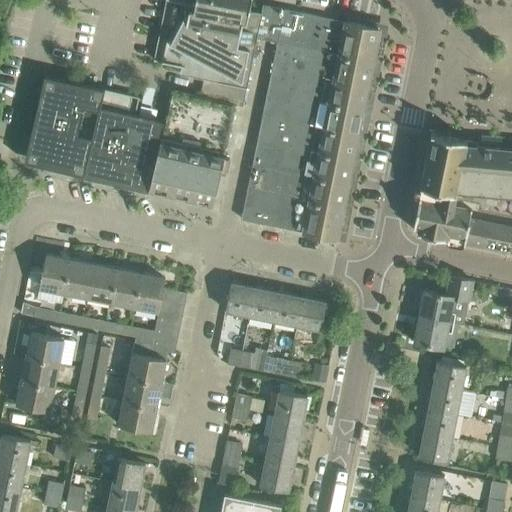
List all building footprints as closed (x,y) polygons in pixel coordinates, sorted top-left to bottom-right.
[(200,95),(225,101),(237,103),(243,105),(256,38),(254,37),(259,13),(248,10),(249,0),(194,0),(194,4),(172,0),(165,0),(153,59),(183,65),(181,73),(204,78),(200,95)] [(261,4),(259,13),(254,37),(256,38),(277,42),(241,219),(337,238),(379,28),(261,4)] [(84,175),(104,89),(44,75),(23,161),(84,175)] [(138,97),(104,89),(84,175),(146,189),(162,121),(134,115),(138,97)] [(230,156),(226,155),(237,103),(225,101),(200,95),(171,89),(150,182),(216,196),(222,167),(228,168),(230,156)] [(462,243),(463,243),(464,242),(511,252),(511,148),(465,144),(466,140),(456,138),(430,132),(419,186),(421,186),(419,196),(418,196),(412,226),(418,227),(417,232),(417,233),(447,239),(447,237),(463,240),(462,243)] [(38,286),(62,291),(69,258),(45,253),(38,286)] [(93,263),(69,258),(62,291),(86,296),(93,263)] [(117,267),(93,263),(86,296),(110,301),(117,267)] [(110,301),(134,306),(141,272),(117,267),(110,301)] [(165,277),(141,272),(134,306),(158,310),(160,299),(163,287),(165,277)] [(423,288),(418,314),(448,320),(448,322),(463,325),(463,323),(468,298),(467,287),(469,280),(471,280),(472,279),(449,274),(445,293),(423,288)] [(224,310),(248,315),(254,286),(230,281),(224,310)] [(254,286),(248,315),(272,319),(278,291),(254,286)] [(186,291),(163,287),(160,299),(183,303),(186,291)] [(272,319),(295,324),(301,296),(278,291),(272,319)] [(320,329),(325,301),(301,296),(295,324),(320,329)] [(183,303),(160,299),(158,310),(158,311),(181,316),(183,303)] [(34,308),(32,317),(56,322),(58,312),(34,308)] [(155,323),(179,328),(181,316),(158,311),(155,323)] [(82,317),(58,312),(56,322),(80,327),(82,317)] [(413,340),(443,346),(448,322),(448,320),(418,314),(413,340)] [(106,322),(82,317),(80,327),(104,331),(106,322)] [(104,331),(128,336),(130,326),(106,322),(104,331)] [(155,323),(154,331),(153,335),(176,340),(179,328),(155,323)] [(154,331),(130,326),(128,336),(152,341),(153,335),(154,331)] [(26,355),(58,361),(63,337),(30,331),(26,355)] [(86,343),(81,366),(90,368),(97,335),(89,334),(87,343),(86,343)] [(153,335),(152,341),(151,347),(174,352),(176,340),(153,335)] [(111,348),(101,346),(97,369),(106,371),(111,348)] [(253,353),(241,351),(238,367),(250,369),(263,372),(267,350),(254,347),(253,353)] [(227,364),(238,367),(241,351),(230,349),(227,364)] [(127,375),(160,382),(165,358),(132,351),(127,375)] [(26,355),(21,378),(54,385),(58,361),(26,355)] [(274,374),(285,376),(288,360),(277,358),(274,374)] [(297,379),(300,363),(288,360),(285,376),(297,379)] [(438,360),(433,384),(460,389),(465,365),(438,360)] [(81,366),(77,389),(86,391),(90,368),(81,366)] [(314,367),(311,382),(323,384),(326,370),(314,367)] [(97,369),(92,393),(101,395),(106,371),(97,369)] [(127,375),(123,399),(156,406),(160,382),(127,375)] [(16,402),(49,409),(54,385),(21,378),(16,402)] [(428,407),(455,413),(460,389),(433,384),(428,407)] [(81,418),(86,391),(77,389),(72,416),(81,418)] [(279,389),(274,413),(302,419),(307,395),(279,389)] [(86,418),(96,420),(101,395),(92,393),(86,418)] [(235,394),(233,405),(249,408),(248,409),(263,412),(265,400),(235,394)] [(501,422),(511,424),(511,399),(505,398),(492,396),(491,400),(504,403),(501,422)] [(118,423),(151,429),(156,406),(123,399),(118,423)] [(246,421),(248,409),(249,408),(233,405),(230,418),(246,421)] [(428,407),(423,430),(451,436),(455,413),(428,407)] [(269,437),(297,443),(302,419),(274,413),(269,437)] [(489,437),(488,444),(511,448),(511,424),(501,422),(498,438),(489,437)] [(418,455),(446,460),(451,436),(423,430),(418,455)] [(0,444),(0,457),(25,463),(30,439),(2,433),(0,444)] [(227,440),(224,452),(241,456),(243,443),(238,442),(239,437),(228,435),(227,440)] [(292,466),(297,443),(269,437),(264,460),(292,466)] [(53,458),(68,461),(71,447),(55,444),(53,458)] [(487,444),(485,444),(484,451),(496,453),(495,459),(511,461),(511,454),(511,448),(488,444),(487,444)] [(74,462),(91,465),(93,452),(77,449),(74,462)] [(221,466),(238,469),(241,456),(224,452),(221,466)] [(112,480),(140,486),(145,462),(117,456),(112,480)] [(0,457),(0,482),(20,486),(25,463),(0,457)] [(250,483),(288,490),(292,466),(264,460),(262,472),(252,470),(250,483)] [(416,469),(411,493),(438,498),(443,474),(416,469)] [(448,472),(442,495),(450,497),(456,474),(448,472)] [(48,480),(46,492),(62,495),(64,484),(48,480)] [(112,480),(107,504),(135,510),(140,486),(112,480)] [(0,507),(15,511),(20,486),(0,482),(0,507)] [(70,484),(68,496),(83,499),(85,488),(70,484)] [(280,511),(282,502),(225,491),(221,511),(280,511)] [(44,505),(60,508),(62,495),(46,492),(44,505)] [(406,511),(435,511),(438,498),(411,493),(406,511)] [(81,511),(83,499),(68,496),(65,509),(81,511)] [(488,498),(486,508),(502,511),(504,500),(488,498)]
